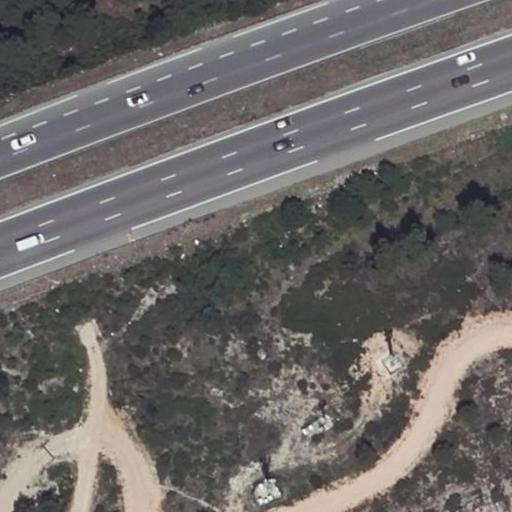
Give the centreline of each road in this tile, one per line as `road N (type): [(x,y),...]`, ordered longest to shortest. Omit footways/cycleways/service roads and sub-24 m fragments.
road 1 (motorway): [(0,251),(511,61)]
road 2 (motorway): [(452,0),(0,165)]
road 3 (motorway): [(360,0),(0,146)]
road 4 (track): [(511,335),(489,335),(460,351),(423,429),(385,473),(310,511)]
road 5 (track): [(74,511),(93,378),(77,274)]
road 6 (track): [(140,511),(135,454),(109,433),(29,470),(6,511)]
road 7 (track): [(0,85),(77,274)]
